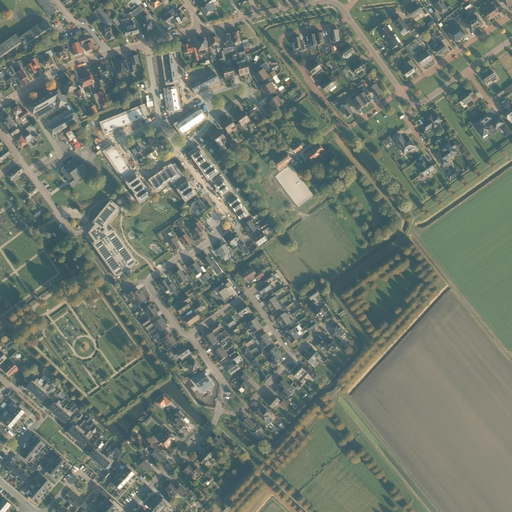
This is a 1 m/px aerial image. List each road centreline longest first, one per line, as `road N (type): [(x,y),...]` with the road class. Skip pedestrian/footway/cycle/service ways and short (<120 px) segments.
road 1 (residential): [(401,93),(347,130),(282,47),(283,35),(349,18)]
road 2 (residential): [(189,337),(147,282),(218,234)]
road 3 (tertiary): [(198,32),(325,2),(345,13)]
road 4 (residential): [(293,358),(249,293),(189,337)]
road 5 (residential): [(511,14),(401,93)]
road 6 (unclassified): [(0,104),(64,67),(108,53)]
